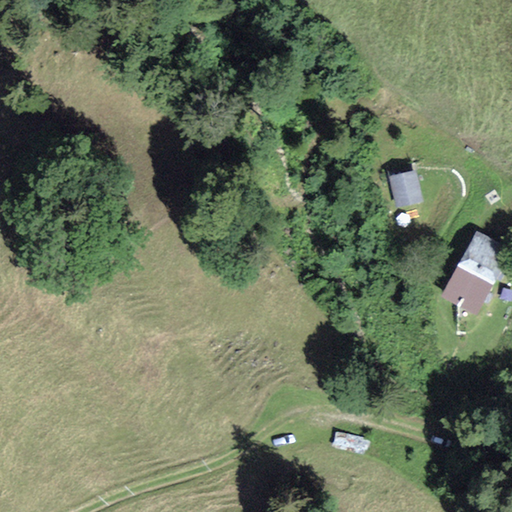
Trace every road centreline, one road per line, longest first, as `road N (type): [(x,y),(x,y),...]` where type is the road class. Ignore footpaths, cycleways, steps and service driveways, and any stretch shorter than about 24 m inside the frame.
road 1 (track): [(99,511),(230,465),(306,406),(451,443)]
road 2 (track): [(511,320),(451,443)]
